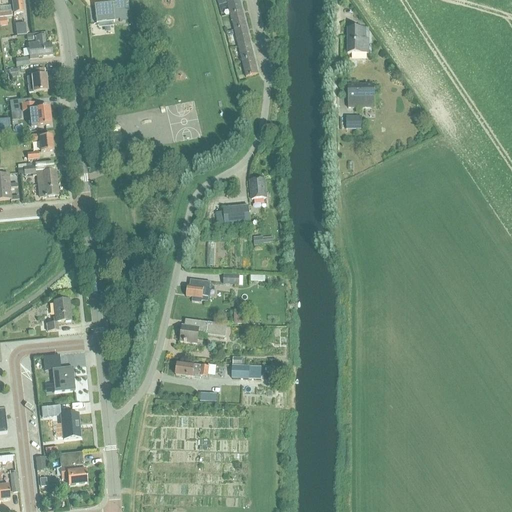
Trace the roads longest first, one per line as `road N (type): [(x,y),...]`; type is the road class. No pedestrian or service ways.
road 1 (residential): [(108,418),(137,401),(150,380),(188,209),(201,189),(239,166),(263,116),(266,67),(253,0)]
road 2 (residential): [(30,511),(14,356),(100,343)]
road 3 (tertiary): [(85,205),(55,0)]
road 4 (tertiary): [(100,343),(85,205)]
